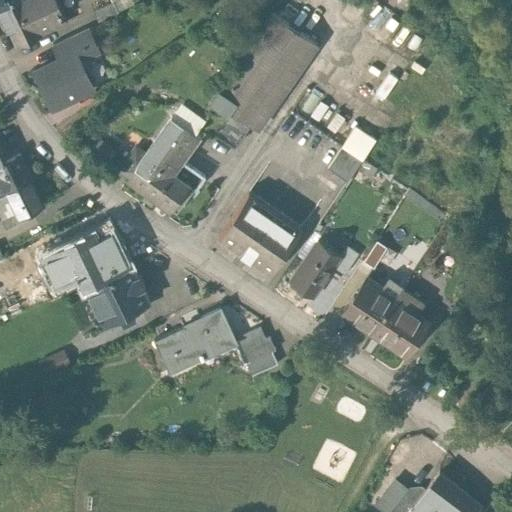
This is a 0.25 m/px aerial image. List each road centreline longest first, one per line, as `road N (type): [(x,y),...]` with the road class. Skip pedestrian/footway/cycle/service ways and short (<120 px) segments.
road 1 (residential): [(511,473),(80,178),(27,125),(0,70)]
road 2 (track): [(350,511),(411,399)]
